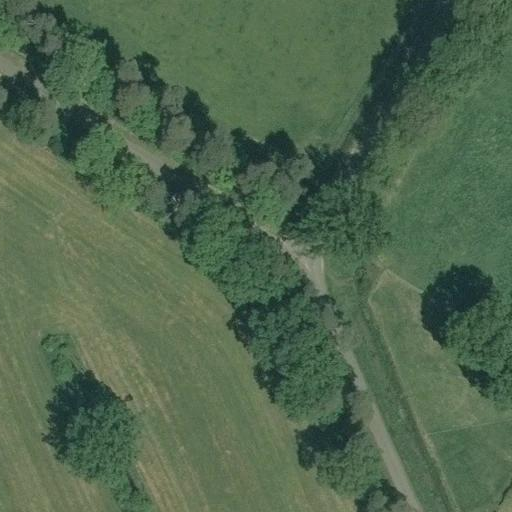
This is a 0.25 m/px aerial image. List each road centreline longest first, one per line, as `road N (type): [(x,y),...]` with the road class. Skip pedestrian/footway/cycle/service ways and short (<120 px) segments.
road 1 (unclassified): [(296,265),(0,64)]
road 2 (unclassified): [(296,265),(452,0)]
road 3 (unclassified): [(413,511),(323,305),(296,265)]
